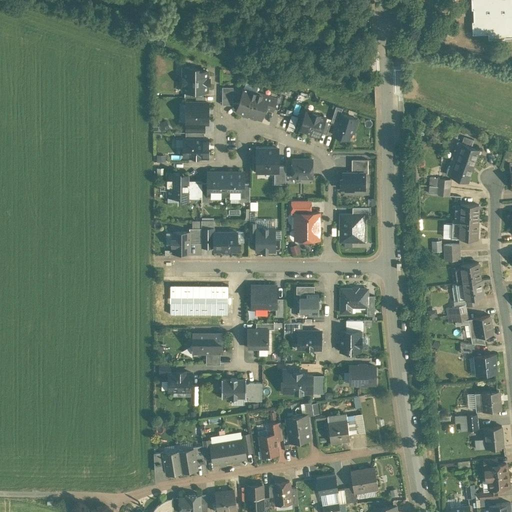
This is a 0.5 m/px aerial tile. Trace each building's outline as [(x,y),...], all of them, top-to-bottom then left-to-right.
[(511,1),(511,2),(511,1),(511,2),(496,2),(495,1),(495,23),(496,23),(496,22),(511,22),(511,38),(511,1)] [(197,69),(197,66),(184,66),(184,76),(183,76),(183,82),(184,82),(184,89),(203,89),(207,89),(207,83),(208,83),(208,76),(207,76),(207,69),(197,69)] [(233,86),(222,86),(222,104),(233,104),(233,86)] [(257,91),(244,87),(237,110),(249,114),(257,91)] [(257,91),(249,114),(262,118),(265,106),(273,109),(277,98),(257,91)] [(208,101),(186,101),(186,121),(204,121),(208,121),(208,101)] [(331,122),(337,124),(341,112),(342,107),(336,105),(332,118),(331,122)] [(312,114),(305,112),(300,128),(320,135),(321,131),(326,116),(320,114),(320,113),(313,111),(312,114)] [(358,118),(341,112),(337,124),(333,133),(348,138),(351,131),(353,131),(358,118)] [(332,118),(326,116),(321,131),(327,133),(331,122),(332,118)] [(204,121),(186,121),(186,131),(204,131),(204,121)] [(186,140),(204,140),(204,131),(186,131),(186,140)] [(185,159),(209,159),(209,140),(204,140),(186,140),(185,140),(185,159)] [(479,149),(462,142),(456,159),(474,165),(479,149)] [(278,147),(257,147),(257,155),(256,156),(256,161),(257,163),(257,171),(275,171),(278,171),(278,165),(278,147)] [(313,158),(292,158),(292,170),(292,176),(303,176),(304,177),(308,177),(309,176),(313,176),(313,158)] [(474,165),(456,159),(451,175),(468,181),(474,165)] [(353,160),(353,173),(367,173),(369,173),(369,160),(353,160)] [(286,165),(278,165),(278,171),(275,171),(274,183),(286,183),(286,170),(286,165)] [(180,171),(168,171),(168,194),(179,194),(179,199),(188,199),(188,197),(188,179),(188,177),(180,177),(180,171)] [(226,171),(208,171),(208,182),(208,194),(213,194),(226,194),(226,171)] [(244,171),(226,171),(226,194),(239,194),(244,194),(244,182),(244,171)] [(345,191),(367,191),(367,173),(353,173),(345,173),(345,191)] [(452,192),(452,176),(430,176),(430,192),(452,192)] [(202,179),(193,179),(193,197),(202,197),(202,182),(202,179)] [(202,182),(202,197),(202,200),(213,200),(213,194),(208,194),(208,182),(202,182)] [(250,182),(244,182),(244,194),(239,194),(239,200),(250,200),(250,182)] [(311,199),(293,199),(293,212),(296,212),(296,211),(311,211),(311,199)] [(479,204),(461,203),(460,220),(478,221),(479,204)] [(364,213),(364,217),(369,217),(369,206),(352,206),(353,213),(364,213)] [(311,211),(296,211),(296,212),(295,237),(319,238),(320,212),(311,211)] [(341,240),(364,240),(364,217),(364,213),(353,213),(341,213),(341,228),(339,228),(339,233),(341,233),(341,240)] [(478,221),(460,220),(460,223),(459,237),(478,238),(478,221)] [(460,223),(452,223),(451,237),(459,237),(460,223)] [(256,226),(256,239),(256,250),(263,250),(263,252),(268,251),(276,250),(276,227),(268,227),(268,226),(263,225),(263,226),(256,226)] [(202,227),(190,227),(190,231),(190,242),(202,242),(202,227)] [(215,227),(202,227),(202,242),(202,245),(215,245),(215,233),(215,227)] [(190,231),(173,231),(173,238),(172,238),(172,244),(173,244),(173,251),(190,251),(190,242),(190,231)] [(227,231),(227,233),(215,233),(215,245),(215,249),(239,249),(239,242),(237,242),(237,231),(227,231)] [(433,239),(434,250),(443,249),(442,239),(433,239)] [(460,243),(444,243),(444,251),(460,251),(460,243)] [(299,244),(291,246),(293,254),(301,252),(299,244)] [(460,251),(444,251),(445,259),(461,259),(460,251)] [(479,262),(460,264),(461,268),(463,281),(481,279),(479,262)] [(481,279),(463,281),(465,298),(477,297),(484,296),(481,279)] [(277,285),(252,285),(252,306),(276,307),(277,298),(277,285)] [(368,288),(341,288),(341,311),(351,311),(351,305),(367,306),(368,306),(368,295),(368,288)] [(315,292),(299,293),(300,301),(298,301),(298,316),(307,316),(307,314),(319,314),(319,307),(321,307),(321,299),(319,299),(319,292),(315,292)] [(455,300),(454,300),(455,305),(466,303),(466,304),(478,303),(477,297),(465,298),(460,299),(455,300)] [(284,298),(277,298),(276,307),(276,316),(284,316),(284,298)] [(455,305),(447,307),(448,315),(454,314),(454,313),(467,311),(466,304),(466,303),(455,305)] [(257,308),(248,308),(249,317),(258,317),(257,308)] [(467,311),(454,313),(454,314),(455,321),(468,319),(467,311)] [(490,314),(474,317),(474,318),(477,335),(493,333),(493,332),(491,319),(490,315),(490,314)] [(347,330),(361,330),(364,330),(364,319),(347,319),(347,330)] [(299,330),(302,330),(302,322),(284,322),(285,331),(292,331),(292,336),(299,336),(299,330)] [(248,347),(268,347),(268,328),(257,328),(248,328),(248,347)] [(299,348),(320,348),(320,330),(302,330),(299,330),(299,336),(299,348)] [(347,330),(341,330),(341,336),(340,336),(340,344),(341,344),(341,350),(361,350),(361,345),(362,345),(362,336),(361,336),(361,330),(347,330)] [(220,351),(223,351),(223,333),(193,332),(193,351),(206,351),(220,351)] [(475,343),(460,341),(461,352),(475,351),(475,343)] [(220,364),(220,351),(206,351),(206,364),(220,364)] [(494,353),(477,355),(479,373),(497,371),(496,360),(495,360),(494,353)] [(171,364),(159,363),(159,372),(169,372),(169,371),(171,371),(171,364)] [(359,365),(350,365),(350,383),(375,383),(375,365),(367,365),(367,363),(359,363),(359,365)] [(300,371),(294,371),(294,369),(284,369),(284,391),(311,391),(312,391),(312,374),(306,374),(306,369),(300,369),(300,371)] [(185,370),(176,370),(176,372),(171,371),(169,371),(169,372),(169,389),(191,389),(192,389),(192,385),(192,372),(185,372),(185,370)] [(324,374),(312,374),(312,391),(311,391),(312,392),(324,392),(324,374)] [(237,378),(237,377),(231,377),(230,378),(222,378),(222,397),(230,397),(231,397),(237,398),(237,397),(246,397),(246,396),(246,383),(246,378),(237,378)] [(262,382),(249,382),(249,383),(246,383),(246,396),(249,396),(249,400),(262,400),(262,382)] [(499,390),(482,391),(482,392),(484,410),(501,408),(500,408),(499,390)] [(482,392),(475,392),(476,411),(484,410),(482,392)] [(312,401),(305,402),(307,414),(307,415),(314,414),(312,401)] [(346,413),(328,415),(331,441),(350,439),(349,433),(347,420),(346,415),(346,413)] [(307,414),(287,417),(290,441),(310,438),(307,415),(307,414)] [(355,414),(346,415),(347,420),(349,433),(358,432),(355,414)] [(478,420),(466,421),(467,429),(479,428),(478,420)] [(280,421),(274,422),(277,439),(283,438),(280,421)] [(270,432),(258,434),(261,449),(259,449),(260,457),(271,456),(271,454),(279,452),(277,439),(274,422),(268,423),(270,432)] [(502,425),(485,427),(486,438),(487,447),(504,445),(502,425)] [(250,433),(242,434),(242,439),(243,439),(245,452),(253,450),(250,433)] [(211,439),(203,440),(203,444),(206,457),(213,456),(211,444),(212,444),(211,439)] [(242,439),(227,441),(230,459),(233,459),(234,462),(239,461),(239,458),(246,456),(245,452),(243,439),(242,439)] [(212,444),(211,444),(213,456),(214,462),(220,461),(221,464),(227,463),(226,460),(230,459),(227,441),(212,444)] [(203,444),(193,446),(193,448),(194,448),(196,464),(206,462),(206,457),(203,444)] [(193,448),(179,450),(182,470),(197,468),(196,464),(194,448),(193,448)] [(165,452),(164,453),(167,468),(167,472),(182,470),(179,450),(165,452)] [(165,451),(154,452),(155,470),(167,468),(164,453),(165,452),(165,451)] [(497,458),(484,459),(485,466),(488,466),(487,465),(497,464),(497,458)] [(497,464),(487,465),(488,466),(485,466),(486,479),(489,478),(490,490),(490,491),(497,490),(497,487),(509,486),(506,463),(497,464)] [(374,466),(352,470),(354,485),(355,491),(356,491),(378,487),(374,466)] [(335,473),(317,476),(320,492),(320,493),(337,490),(338,490),(335,473)] [(290,480),(275,482),(275,484),(276,494),(275,495),(275,496),(276,504),(291,502),(292,502),(290,487),(290,480)] [(476,494),(475,483),(467,483),(468,495),(476,494)] [(263,484),(248,484),(249,505),(255,505),(257,508),(263,508),(264,508),(264,496),(263,484)] [(354,485),(344,487),(346,501),(357,500),(356,491),(355,491),(354,485)] [(227,489),(215,491),(216,501),(213,501),(215,511),(226,509),(237,507),(235,490),(228,491),(227,489)] [(337,490),(320,493),(323,504),(339,502),(337,490)] [(490,491),(490,490),(480,491),(481,498),(495,497),(498,497),(497,490),(490,491)] [(201,494),(185,494),(185,495),(179,496),(180,511),(186,511),(185,511),(201,511),(201,495),(201,494)] [(173,511),(173,497),(168,498),(163,501),(168,506),(167,511),(173,511)] [(481,498),(479,498),(480,506),(489,505),(489,504),(496,503),(495,497),(481,498)] [(163,501),(160,504),(157,506),(155,508),(153,511),(152,511),(167,511),(168,506),(163,501)] [(339,502),(323,504),(323,511),(340,511),(341,511),(339,502)] [(496,503),(489,504),(489,505),(489,511),(510,511),(511,502),(496,503)]
